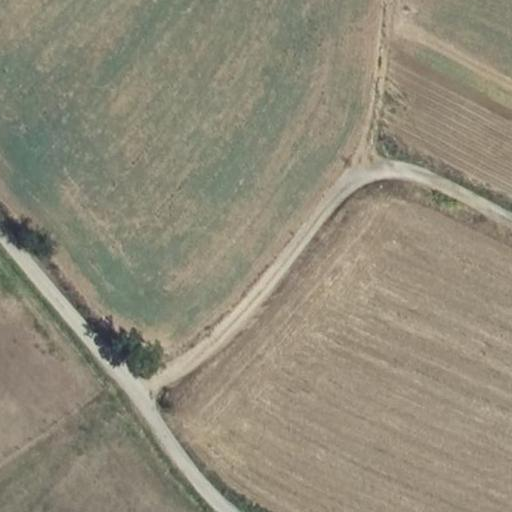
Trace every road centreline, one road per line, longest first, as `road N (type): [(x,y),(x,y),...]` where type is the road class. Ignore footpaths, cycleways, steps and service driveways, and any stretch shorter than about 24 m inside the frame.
road 1 (track): [(391,0),(375,130),(354,179),(261,295),(141,395)]
road 2 (unclassified): [(0,230),(229,511)]
road 3 (track): [(511,220),(434,182),(390,173),(354,179)]
